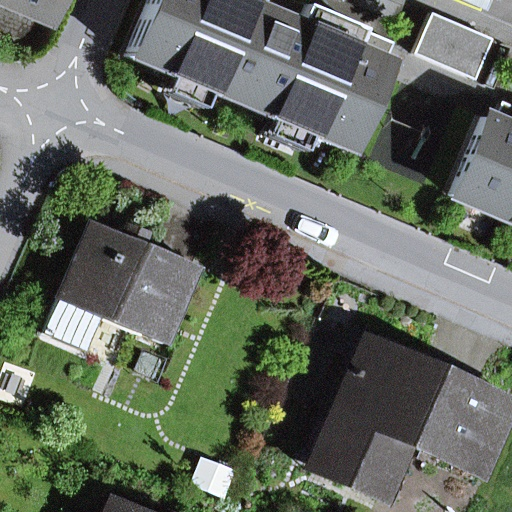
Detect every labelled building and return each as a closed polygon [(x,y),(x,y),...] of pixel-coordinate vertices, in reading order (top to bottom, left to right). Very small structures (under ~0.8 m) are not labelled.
[(0,0),(0,7),(41,25),(51,0),(0,0)] [(147,0),(122,58),(164,76),(201,92),(265,119),(302,134),(343,152),(382,63),(349,49),(357,30),(299,6),(290,27),(250,9),(254,0),(147,0)] [(485,0),(452,0),(480,12),(485,0)] [(471,81),(488,40),(428,14),(410,55),(471,81)] [(156,94),(193,110),(201,92),(164,76),(156,94)] [(257,137),(294,153),(302,134),(265,119),(257,137)] [(480,119),(447,197),(511,224),(511,132),(489,122),(480,119)] [(99,319),(160,345),(193,267),(137,244),(142,233),(126,226),(121,237),(88,223),(40,336),(84,354),(99,319)] [(475,477),(508,402),(360,337),(307,457),(383,490),(402,445),(475,477)] [(127,511),(105,503),(100,511),(127,511)]
